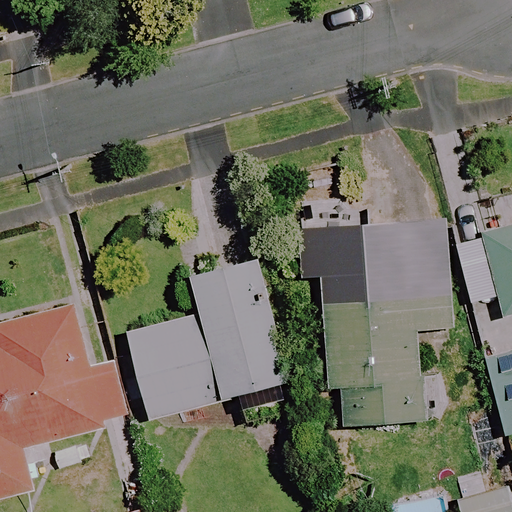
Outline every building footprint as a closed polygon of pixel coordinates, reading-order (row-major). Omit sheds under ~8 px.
[(449,330),(441,221),(337,229),(340,275),(317,276),(320,317),(314,317),(319,391),(337,390),(340,428),(422,422),(416,332),(449,330)] [(511,224),(452,244),(471,305),(493,298),(501,322),(511,318),(511,224)] [(294,413),(256,260),(187,277),(196,316),(125,334),(146,421),(234,399),(241,426),(294,413)] [(36,458),(26,461),(23,449),(100,430),(98,423),(125,416),(113,366),(86,373),(70,306),(0,323),(0,500),(34,493),(31,481),(41,479),(36,458)] [(511,433),(511,352),(485,359),(503,435),(511,433)] [(511,511),(511,510),(507,492),(459,503),(461,511),(511,511)] [(447,511),(444,493),(383,504),(384,511),(447,511)]
